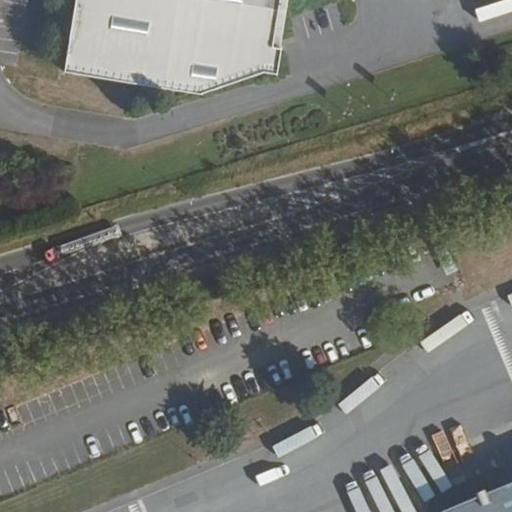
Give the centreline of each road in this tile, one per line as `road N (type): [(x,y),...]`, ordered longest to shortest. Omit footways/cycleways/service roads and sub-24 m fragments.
road 1 (secondary): [(0,310),(267,230),(509,130)]
road 2 (secondary): [(509,130),(0,267)]
